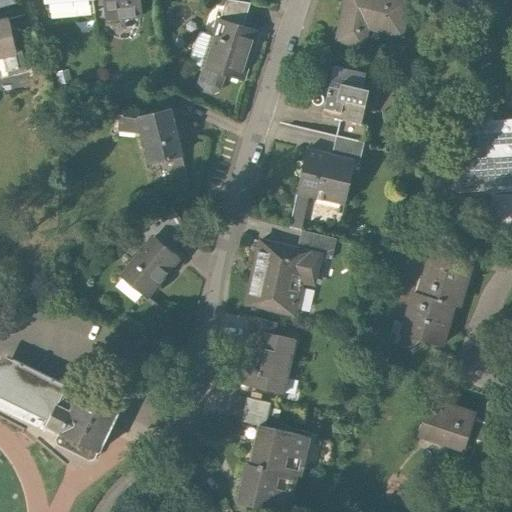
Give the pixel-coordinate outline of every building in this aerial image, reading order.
[(93,0),(43,0),(46,10),(47,10),(48,18),(95,14),(94,11),(93,0)] [(93,0),(94,11),(104,10),(105,20),(141,17),(139,0),(93,0)] [(226,0),(219,21),(241,28),(250,4),(226,0)] [(410,0),(346,0),(338,41),(365,47),(369,29),(404,36),(410,0)] [(7,20),(0,21),(0,57),(2,57),(16,54),(7,20)] [(241,28),(219,21),(218,21),(202,69),(203,69),(198,84),(202,92),(211,95),(218,91),(223,76),(241,82),(257,33),(241,28)] [(19,69),(16,54),(2,57),(6,73),(19,69)] [(367,72),(335,65),(324,114),(362,122),(369,89),(364,88),(367,72)] [(70,71),(58,75),(62,90),(74,86),(70,71)] [(185,172),(170,112),(138,119),(142,133),(149,164),(171,158),(175,174),(185,172)] [(490,113),(457,116),(461,162),(452,163),(455,192),(487,189),(487,192),(511,190),(511,120),(491,123),(490,113)] [(118,131),(142,133),(138,119),(119,118),(118,131)] [(46,125),(34,132),(42,144),(53,137),(46,125)] [(365,143),(338,136),(333,157),(354,162),(360,163),(365,143)] [(344,204),(354,162),(333,157),(308,151),(298,193),(310,196),(344,204)] [(298,193),(290,227),(301,230),(310,196),(298,193)] [(153,238),(169,251),(186,230),(172,209),(143,231),(152,239),(153,238)] [(337,239),(303,231),(298,251),(322,257),(332,259),(337,239)] [(169,251),(153,238),(152,239),(121,277),(146,298),(179,259),(169,251)] [(298,251),(262,242),(246,305),(296,317),(305,282),(315,285),(322,257),(298,251)] [(428,252),(416,294),(452,304),(459,306),(471,265),(428,252)] [(440,346),(452,304),(416,294),(411,292),(399,334),(440,346)] [(252,318),(249,330),(273,335),(276,324),(252,318)] [(273,335),(249,330),(237,383),(283,393),(295,340),(273,335)] [(91,386),(13,348),(0,374),(0,383),(60,414),(68,398),(82,404),(91,386)] [(129,404),(91,386),(82,404),(68,398),(60,414),(57,420),(109,445),(129,404)] [(245,397),(240,421),(265,427),(270,403),(245,397)] [(475,413),(429,398),(417,436),(463,450),(473,420),(475,413)] [(480,423),(473,420),(463,450),(458,469),(490,479),(511,409),(487,402),(480,423)] [(308,440),(259,428),(250,465),(295,476),(299,477),(308,440)] [(246,464),(237,503),(275,511),(286,511),(295,476),(250,465),(246,464)]
